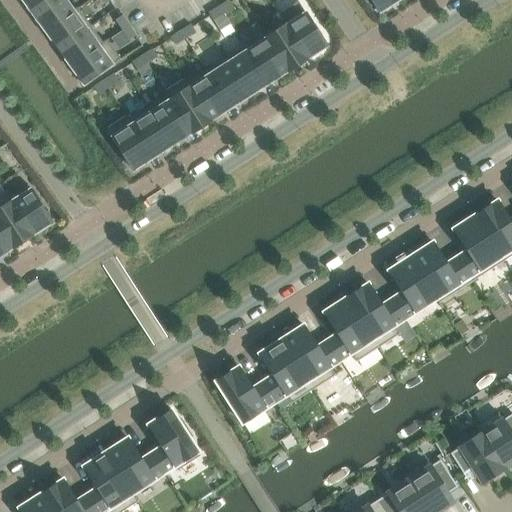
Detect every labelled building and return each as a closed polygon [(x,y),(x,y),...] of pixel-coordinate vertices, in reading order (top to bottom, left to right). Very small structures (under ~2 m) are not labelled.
[(21,0),(33,15),(53,0),(21,0)] [(74,12),(78,9),(77,8),(74,11),(65,0),(53,0),(33,15),(45,33),(74,12)] [(229,0),(219,7),(223,14),(233,7),(229,0)] [(399,0),(370,0),(379,13),(399,0)] [(209,13),(213,20),(223,14),(219,7),(209,13)] [(58,50),(91,26),(78,9),(74,12),(45,33),(58,50)] [(282,22),(307,60),(327,47),(303,9),(282,22)] [(123,30),(129,26),(123,16),(116,20),(123,30)] [(307,60),(282,22),(263,34),(288,72),(307,60)] [(191,25),(180,32),(185,39),(195,32),(191,25)] [(103,44),(107,41),(107,40),(103,43),(91,26),(58,50),(71,68),(103,44)] [(123,30),(129,40),(136,36),(129,26),(123,30)] [(180,32),(170,38),(175,45),(185,39),(180,32)] [(288,72),(263,34),(244,46),(269,84),(288,72)] [(103,44),(71,68),(84,86),(117,62),(121,59),(107,41),(103,44)] [(269,84),(244,46),(225,59),(249,97),(269,84)] [(146,63),(157,56),(152,50),(142,56),(146,63)] [(136,69),(146,63),(142,56),(132,63),(136,69)] [(249,97),(225,59),(206,71),(230,109),(249,97)] [(230,109),(206,71),(187,83),(185,79),(184,79),(186,83),(211,121),(230,109)] [(114,74),(104,81),(108,88),(118,81),(114,74)] [(186,83),(184,79),(165,91),(167,95),(192,134),(211,121),(186,83)] [(98,94),(108,88),(104,81),(94,87),(98,94)] [(167,95),(165,91),(164,92),(166,96),(148,108),(173,146),(192,134),(167,95)] [(173,146),(148,108),(144,110),(141,106),(126,116),(129,120),(153,158),(173,146)] [(129,120),(126,116),(106,129),(109,133),(133,171),(153,158),(129,120)] [(8,198),(32,236),(52,223),(28,185),(9,197),(6,193),(5,194),(8,198)] [(8,198),(5,194),(0,197),(0,228),(13,248),(32,236),(8,198)] [(497,201),(475,215),(502,257),(504,261),(511,256),(511,222),(511,223),(497,201)] [(475,215),(453,229),(467,251),(457,258),(470,278),(472,282),(504,261),(502,257),(475,215)] [(0,228),(0,256),(13,248),(0,228)] [(433,243),(411,257),(437,298),(440,302),(472,282),(470,278),(457,258),(447,264),(433,243)] [(411,257),(388,271),(402,293),(392,299),(405,319),(415,313),(436,299),(439,303),(440,302),(437,298),(411,257)] [(368,284),(346,298),(373,340),(378,348),(400,334),(395,326),(405,319),(392,299),(382,306),(368,284)] [(346,298),(324,312),(338,334),(327,341),(340,361),(351,354),(356,362),(378,348),(373,340),(346,298)] [(468,330),(462,320),(454,325),(461,335),(468,330)] [(303,326),(281,340),(308,381),(313,389),(335,375),(330,367),(340,361),(327,341),(317,347),(303,326)] [(281,340),(259,354),(273,376),(263,382),(276,402),(286,396),(291,404),(313,389),(308,381),(281,340)] [(239,367),(216,382),(224,394),(220,397),(231,413),(234,411),(242,423),(265,409),(276,402),(263,382),(253,389),(239,367)] [(171,410),(148,425),(162,446),(152,453),(165,473),(175,467),(177,471),(200,456),(198,452),(190,439),(193,437),(183,421),(179,423),(171,410)] [(497,412),(476,426),(504,469),(511,463),(511,414),(502,420),(497,412)] [(482,482),(503,469),(481,434),(450,454),(463,474),(473,467),(482,482)] [(128,438),(106,452),(132,494),(138,502),(133,494),(155,480),(165,473),(152,453),(141,460),(128,438)] [(106,452),(83,467),(97,488),(87,495),(98,511),(122,511),(138,502),(132,494),(106,452)] [(428,463),(407,476),(429,511),(435,511),(452,501),(447,494),(457,487),(440,460),(430,467),(428,463)] [(429,511),(407,476),(405,477),(408,481),(378,500),(385,511),(429,511)] [(63,480),(41,494),(52,511),(98,511),(87,495),(77,501),(63,480)] [(52,511),(41,494),(19,508),(21,511),(52,511)] [(385,511),(378,500),(359,511),(385,511)]
